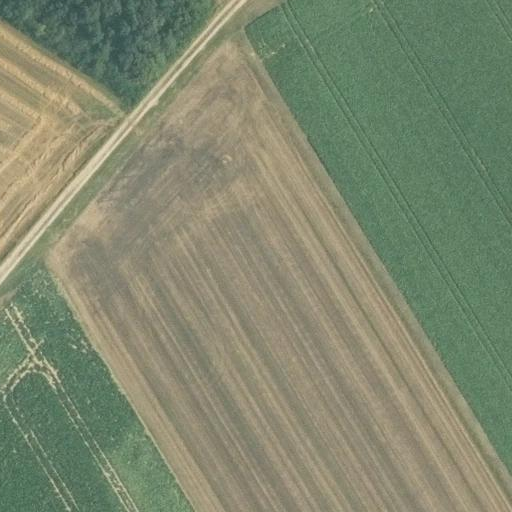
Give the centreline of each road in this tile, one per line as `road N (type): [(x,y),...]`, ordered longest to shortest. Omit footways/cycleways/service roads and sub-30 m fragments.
road 1 (track): [(211,0),(511,495)]
road 2 (track): [(0,277),(233,0)]
